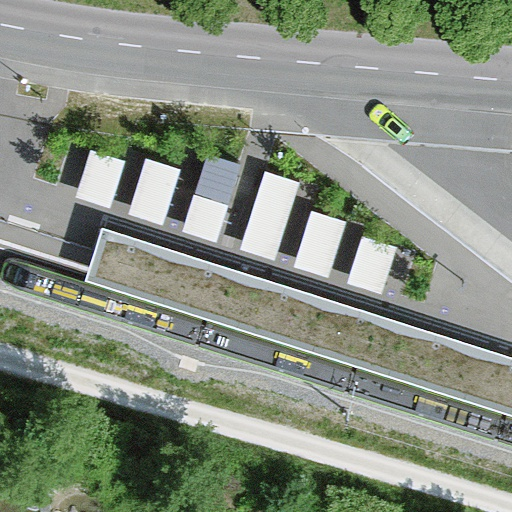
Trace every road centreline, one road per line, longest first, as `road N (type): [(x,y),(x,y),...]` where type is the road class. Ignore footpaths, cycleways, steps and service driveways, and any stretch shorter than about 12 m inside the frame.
road 1 (track): [(511,511),(0,350)]
road 2 (secondary): [(511,81),(0,25)]
